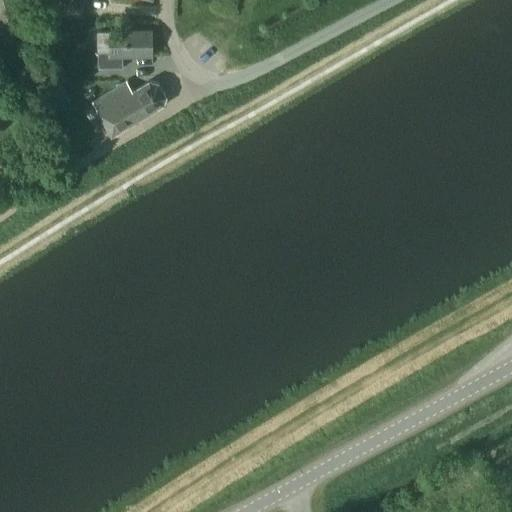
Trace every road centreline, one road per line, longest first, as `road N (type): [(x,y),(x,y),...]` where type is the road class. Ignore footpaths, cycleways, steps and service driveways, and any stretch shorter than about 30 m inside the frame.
road 1 (tertiary): [(245,511),(511,367)]
road 2 (unclassified): [(0,216),(178,102),(197,80)]
road 3 (unclassified): [(197,80),(243,76),(397,0)]
